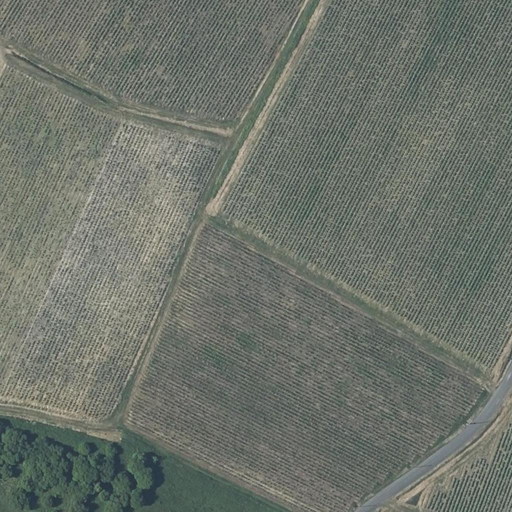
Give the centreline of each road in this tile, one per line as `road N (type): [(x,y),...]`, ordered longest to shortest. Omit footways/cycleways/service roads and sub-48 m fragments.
road 1 (track): [(0,407),(119,427),(289,511)]
road 2 (track): [(233,140),(113,426)]
road 3 (track): [(3,47),(120,109),(233,140)]
road 4 (unclassified): [(361,511),(481,422),(511,371)]
road 5 (track): [(233,140),(307,0)]
